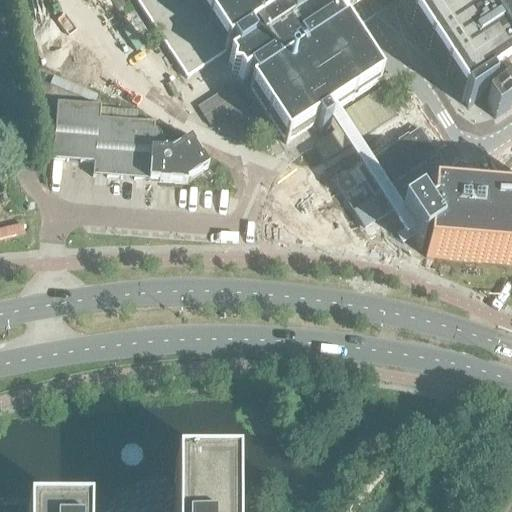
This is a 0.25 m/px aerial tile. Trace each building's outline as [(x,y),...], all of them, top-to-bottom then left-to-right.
[(511,0),(132,0),(186,81),(226,55),(231,64),(228,66),(234,74),(241,85),(248,81),(252,89),(249,91),(285,147),(315,128),(320,136),(330,129),(325,121),(334,115),(372,90),(381,85),(363,58),(344,29),(340,32),(333,23),(368,0),(394,0),(463,105),(463,104),(467,110),(493,93),(489,88),(511,72),(511,2),(511,1),(511,0)] [(511,95),(510,92),(509,91),(508,91),(507,91),(486,105),(486,106),(486,107),(486,108),(493,119),(494,120),(496,120),(511,109),(511,95)] [(343,152),(399,116),(397,112),(388,99),(333,135),(313,148),(324,165),(343,152)] [(154,126),(136,125),(99,122),(100,109),(57,105),(52,163),(94,166),(93,179),(149,183),(149,186),(159,187),(159,184),(187,186),(187,183),(208,169),(190,141),(170,154),(157,132),(153,132),(154,126)] [(400,221),(334,115),(325,121),(330,129),(394,232),(398,237),(407,231),(400,221)] [(357,172),(374,198),(437,157),(420,131),(409,138),(408,137),(398,143),(399,145),(357,172)] [(440,179),(436,174),(421,184),(425,190),(440,179)] [(357,190),(349,177),(336,185),(344,198),(357,190)] [(424,190),(420,184),(406,194),(409,199),(424,190)] [(409,200),(405,194),(391,204),(394,209),(409,200)] [(511,205),(431,199),(429,217),(425,220),(417,209),(400,221),(407,231),(398,237),(394,232),(389,235),(397,249),(402,246),(412,239),(421,253),(427,248),(426,259),(511,266),(511,205)] [(372,200),(353,213),(365,230),(385,218),(381,213),(372,200)] [(235,511),(235,472),(154,472),(154,511),(235,511)]
